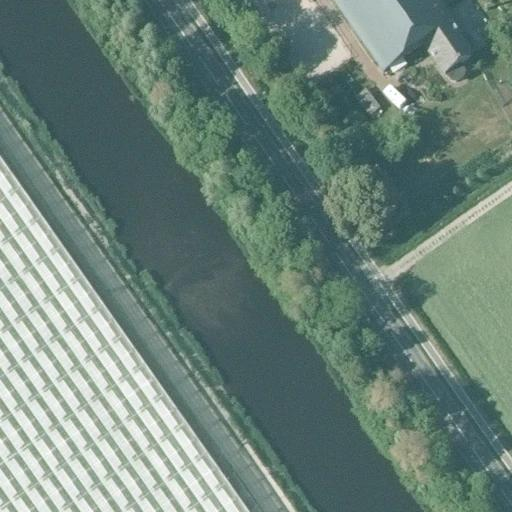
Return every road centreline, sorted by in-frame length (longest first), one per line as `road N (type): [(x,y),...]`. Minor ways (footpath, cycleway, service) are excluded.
road 1 (primary): [(511,504),(158,0)]
road 2 (unknown): [(284,511),(0,106)]
